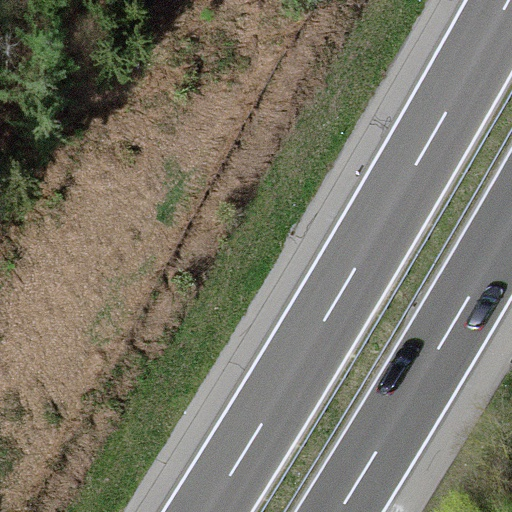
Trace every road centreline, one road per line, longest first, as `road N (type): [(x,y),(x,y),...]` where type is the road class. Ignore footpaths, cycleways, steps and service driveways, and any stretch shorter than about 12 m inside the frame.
road 1 (motorway): [(508,0),(206,511)]
road 2 (motorway): [(338,511),(511,222)]
